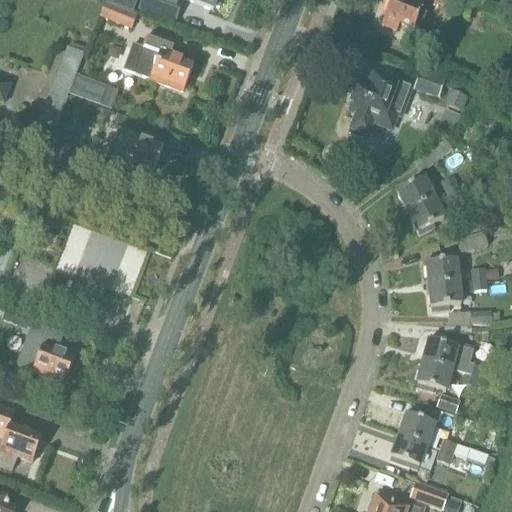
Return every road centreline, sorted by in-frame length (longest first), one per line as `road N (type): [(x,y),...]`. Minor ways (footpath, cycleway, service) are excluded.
road 1 (residential): [(307,511),(368,343),(370,283),(322,192),(237,154)]
road 2 (secondary): [(111,511),(201,251)]
road 3 (residential): [(201,251),(0,172)]
road 4 (secondary): [(237,154),(295,0)]
